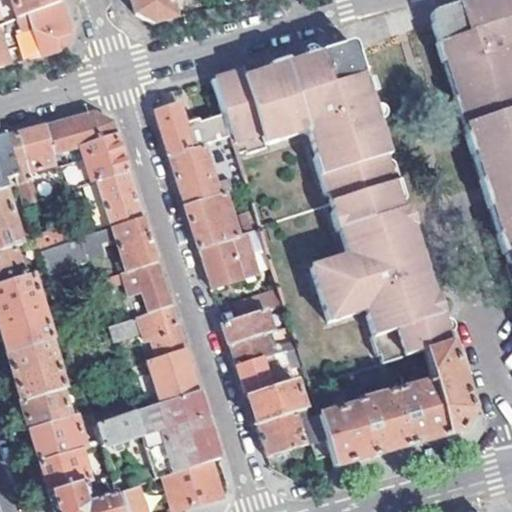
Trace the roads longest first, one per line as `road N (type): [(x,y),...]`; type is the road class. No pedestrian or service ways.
road 1 (residential): [(253,511),(114,70)]
road 2 (residential): [(375,0),(114,70)]
road 3 (secondary): [(511,474),(373,511)]
road 4 (residential): [(471,299),(511,430)]
